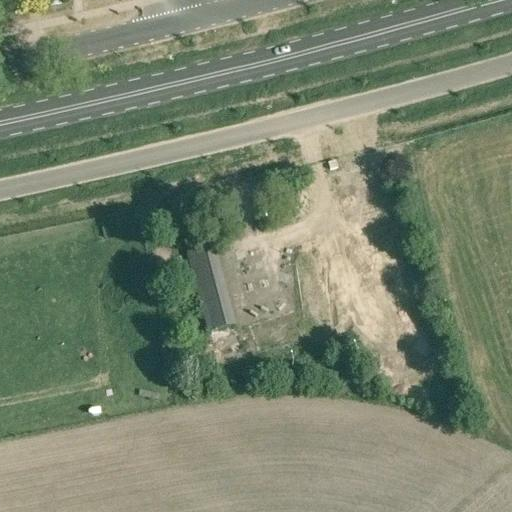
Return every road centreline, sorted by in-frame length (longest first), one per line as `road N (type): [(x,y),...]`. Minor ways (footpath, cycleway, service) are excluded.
road 1 (unclassified): [(0,191),(511,63)]
road 2 (primary): [(499,0),(0,124)]
road 3 (unclassified): [(174,23),(0,62)]
